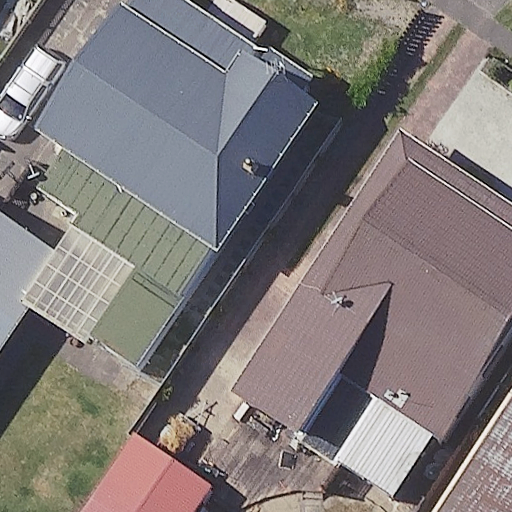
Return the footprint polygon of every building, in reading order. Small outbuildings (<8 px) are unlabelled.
[(35,301),(41,305),(140,374),(325,107),(249,55),(229,85),(130,16),(51,130),(70,143),(15,221),(66,257),(35,301)] [(511,337),(511,98),(464,67),(246,399),(404,502),(511,337)] [(0,351),(35,301),(66,257),(15,221),(0,210),(0,351)] [(511,511),(511,424),(455,511),(511,511)] [(200,511),(220,483),(137,429),(82,511),(200,511)]
